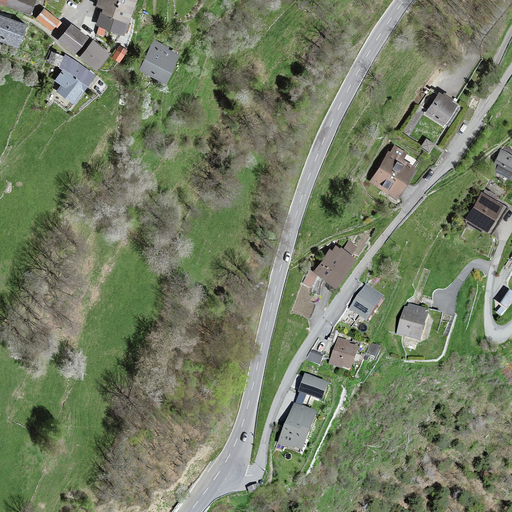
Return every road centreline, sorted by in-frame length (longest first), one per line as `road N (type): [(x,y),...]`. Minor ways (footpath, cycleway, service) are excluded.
road 1 (tertiary): [(217,475),(239,433),(316,157),(369,51),(405,0)]
road 2 (unclassified): [(479,119),(320,322),(281,392),(256,470),(217,475)]
road 3 (residential): [(511,326),(496,332),(488,324),(492,269),(511,216)]
